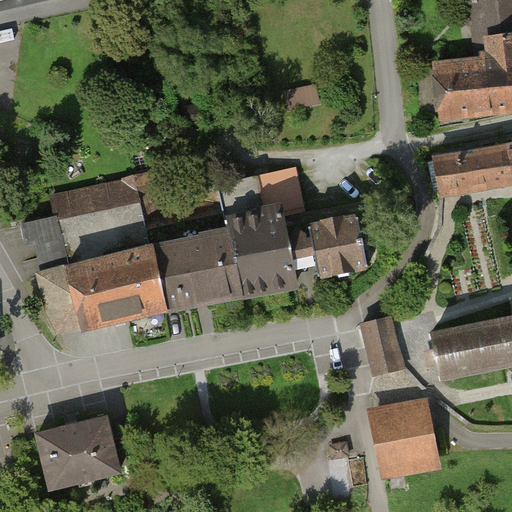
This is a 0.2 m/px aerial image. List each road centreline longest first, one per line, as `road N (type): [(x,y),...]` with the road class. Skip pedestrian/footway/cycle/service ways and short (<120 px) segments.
road 1 (residential): [(344,323),(69,374),(47,369),(0,285)]
road 2 (residential): [(344,323),(403,269),(425,223),(422,187),(394,133),(380,0)]
road 3 (residential): [(382,511),(344,323)]
